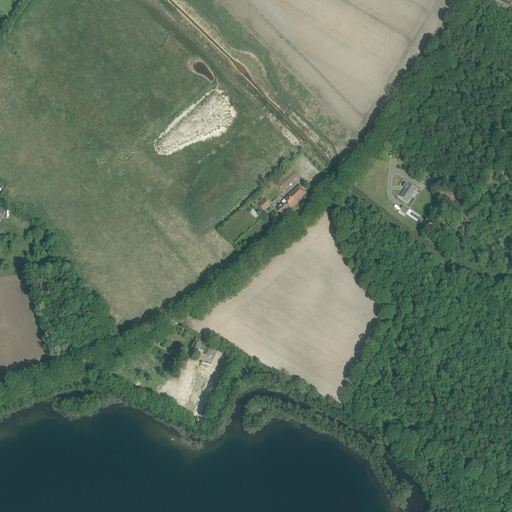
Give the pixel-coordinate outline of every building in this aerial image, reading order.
[(282,191),(298,177),(291,169),(275,183),(282,191)] [(405,189),(400,197),(407,201),(415,189),(408,185),(406,183),(403,187),(405,189)] [(282,202),(283,204),(277,210),(282,215),(289,210),(288,209),(291,207),(307,193),(300,186),(284,200),(282,202)] [(263,211),(270,204),(266,199),(259,206),(263,211)] [(409,210),(403,206),(401,209),(399,213),(405,217),(406,214),(409,210)] [(256,219),(260,216),(253,209),(250,212),(256,219)] [(409,210),(406,214),(417,221),(420,216),(409,209),(409,210)] [(195,352),(202,355),(203,355),(209,358),(212,351),(206,348),(198,344),(197,344),(197,345),(194,343),(193,346),(191,345),(191,346),(189,350),(189,351),(192,353),(194,354),(195,352)] [(195,408),(211,367),(220,370),(225,358),(215,354),(211,366),(200,362),(184,404),(195,408)] [(189,381),(196,365),(184,361),(174,387),(180,390),(178,392),(181,393),(186,380),(189,381)]
